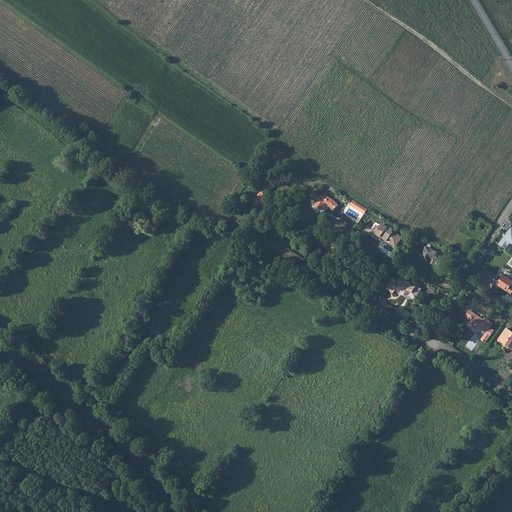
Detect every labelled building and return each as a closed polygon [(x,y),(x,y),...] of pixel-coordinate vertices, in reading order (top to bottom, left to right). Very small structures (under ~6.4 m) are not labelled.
[(263,187),(253,204),(260,208),(270,191),(263,187)] [(313,190),(310,196),(320,202),(317,206),(323,210),(327,202),(330,204),(335,208),(339,204),(334,199),(324,193),(323,196),(313,190)] [(368,209),(353,200),(351,204),(365,213),(368,209)] [(383,224),(380,228),(376,226),(371,234),(379,240),(381,236),(388,240),(390,238),(394,240),(392,243),(397,246),(403,237),(394,231),(394,232),(392,230),(392,229),(388,226),(387,227),(383,224)] [(511,227),(500,243),(507,248),(511,241),(511,227)] [(329,243),(343,251),(345,247),(331,239),(329,243)] [(325,250),(338,258),(343,251),(329,243),(325,250)] [(445,254),(428,245),(422,258),(430,262),(432,257),(441,262),(445,254)] [(511,278),(504,273),(498,283),(511,291),(511,278)] [(394,278),(387,289),(395,293),(396,291),(402,294),(405,289),(409,291),(412,294),(411,296),(417,300),(421,293),(419,292),(421,289),(416,285),(415,287),(402,279),(400,282),(394,278)] [(472,320),(470,323),(474,325),(480,316),(471,311),(467,317),(472,320)] [(480,316),(474,325),(479,328),(480,327),(488,332),(491,328),(494,323),(486,318),(485,319),(480,316)] [(495,330),(491,328),(488,332),(482,340),(487,343),(495,330)] [(511,330),(507,328),(500,340),(504,343),(507,342),(511,344),(511,330)]
